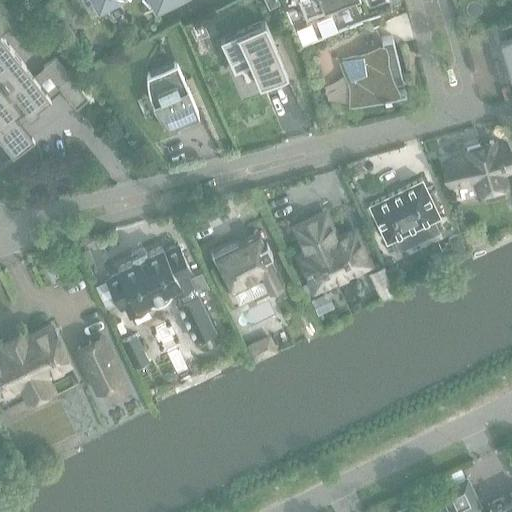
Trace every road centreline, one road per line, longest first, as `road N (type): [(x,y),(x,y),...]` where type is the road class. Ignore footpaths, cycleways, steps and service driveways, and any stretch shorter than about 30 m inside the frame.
road 1 (residential): [(0,250),(301,166),(333,147)]
road 2 (residential): [(333,147),(298,145),(0,220)]
road 3 (residential): [(293,511),(511,404)]
road 4 (residential): [(413,0),(444,122)]
road 5 (residential): [(475,116),(442,0)]
